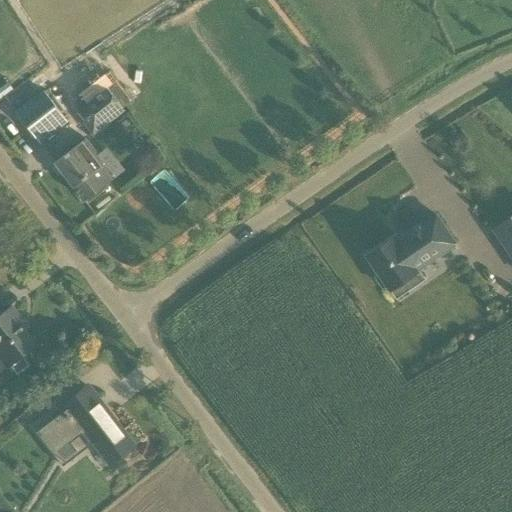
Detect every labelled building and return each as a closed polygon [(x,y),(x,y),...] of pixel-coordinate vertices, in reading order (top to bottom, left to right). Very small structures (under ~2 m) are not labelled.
[(91,133),(123,110),(107,88),(75,110),(91,133)] [(16,112),(39,143),(67,121),(43,91),(16,112)] [(92,150),(84,140),(55,163),(84,201),(107,184),(85,155),(92,150)] [(403,282),(408,290),(423,279),(417,270),(456,244),(436,215),(397,241),(394,237),(366,256),(379,274),(377,279),(382,287),(387,287),(390,291),(403,282)] [(511,255),(511,216),(494,229),(511,255)] [(1,315),(0,314),(0,357),(8,367),(36,345),(18,322),(21,319),(11,307),(1,315)] [(61,407),(81,432),(84,430),(110,464),(133,446),(106,411),(102,414),(83,390),(61,407)] [(57,464),(87,442),(62,409),(32,430),(57,464)]
